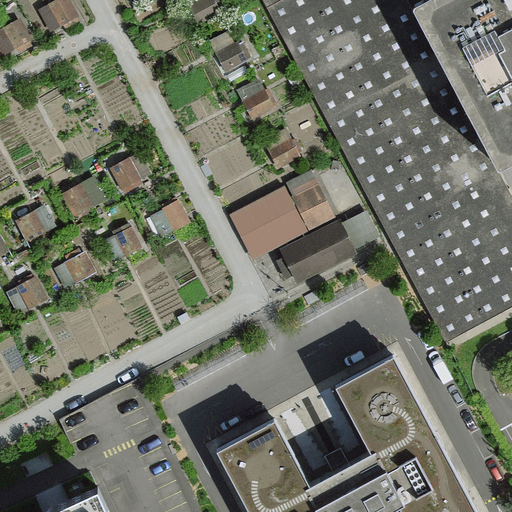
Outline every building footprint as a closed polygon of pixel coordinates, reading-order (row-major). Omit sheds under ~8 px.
[(79,16),(70,0),(57,0),(52,3),(64,24),(79,16)] [(222,11),(215,0),(201,0),(192,5),(201,22),(222,11)] [(261,0),(392,241),(448,344),(511,309),(511,191),(501,169),(413,5),(410,0),(261,0)] [(31,40),(20,19),(5,28),(16,48),(31,40)] [(248,59),(238,42),(219,53),(228,70),(248,59)] [(275,107),(266,91),(246,101),(255,118),(275,107)] [(301,157),(292,141),(273,151),(281,167),(301,157)] [(130,159),(113,168),(124,189),(141,180),(130,159)] [(318,182),(291,195),(310,231),(336,217),(318,182)] [(82,185),(65,194),(77,215),(94,206),(82,185)] [(232,214),(255,259),(310,231),(291,195),(286,186),(232,214)] [(191,221),(180,201),(165,209),(176,229),(191,221)] [(35,212),(19,221),(29,240),(45,231),(35,212)] [(342,221),(284,250),(300,282),(358,253),(342,221)] [(143,248),(133,228),(117,236),(127,255),(143,248)] [(97,273),(86,253),(68,263),(79,283),(97,273)] [(47,299),(36,278),(19,287),(30,308),(47,299)] [(220,438),(256,511),(481,511),(395,348),(220,438)] [(43,511),(111,511),(100,486),(70,500),(43,511)]
